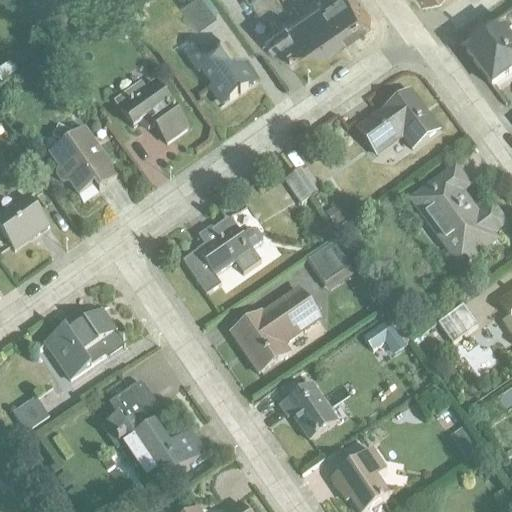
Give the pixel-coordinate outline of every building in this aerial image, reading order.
[(213,0),(182,0),(197,21),(218,7),(213,0)] [(256,0),(266,13),(283,0),(256,0)] [(369,13),(359,0),(299,0),(291,6),(319,47),(369,13)] [(319,47),(291,6),(262,26),(291,67),(319,47)] [(456,39),(490,89),(511,74),(511,40),(508,43),(490,16),(456,39)] [(131,22),(116,21),(114,44),(129,46),(131,22)] [(217,36),(186,57),(219,104),(250,83),(217,36)] [(0,83),(1,85),(17,75),(11,65),(0,71),(0,83)] [(64,70),(49,69),(46,92),(61,93),(64,70)] [(139,89),(114,106),(132,133),(147,123),(166,149),(188,133),(155,86),(143,94),(139,89)] [(411,95),(357,135),(378,163),(402,145),(411,157),(440,135),(411,95)] [(81,135),(47,158),(81,207),(115,183),(81,135)] [(472,191),(455,166),(400,205),(455,282),(508,245),(503,237),(511,231),(494,206),(484,213),(469,192),(472,191)] [(304,169),(284,184),(302,208),(322,193),(304,169)] [(0,220),(0,234),(14,256),(49,232),(28,201),(0,220)] [(181,266),(206,302),(221,291),(215,283),(235,269),(243,280),(259,269),(229,225),(200,245),(203,251),(181,266)] [(335,248),(310,266),(325,287),(350,269),(335,248)] [(232,338),(259,380),(283,365),(276,354),(321,326),(301,294),(232,338)] [(511,299),(498,309),(509,325),(511,323),(511,299)] [(463,313),(441,329),(455,348),(477,332),(463,313)] [(102,316),(48,350),(70,385),(124,352),(102,316)] [(390,324),(363,342),(372,355),(399,337),(390,324)] [(485,346),(464,360),(477,381),(498,368),(485,346)] [(140,389),(111,410),(119,420),(106,429),(122,451),(134,443),(157,427),(164,422),(140,389)] [(314,389),(286,409),(307,440),(336,420),(314,389)] [(511,397),(500,406),(509,418),(511,416),(511,397)] [(36,404),(13,420),(26,440),(49,424),(36,404)] [(443,436),(458,434),(455,416),(440,419),(443,436)] [(134,443),(122,451),(145,484),(162,472),(170,483),(206,458),(190,435),(171,448),(157,427),(134,443)] [(460,435),(449,442),(464,466),(475,459),(460,435)] [(330,484),(346,507),(352,503),(357,511),(370,511),(386,501),(361,463),(330,484)]
